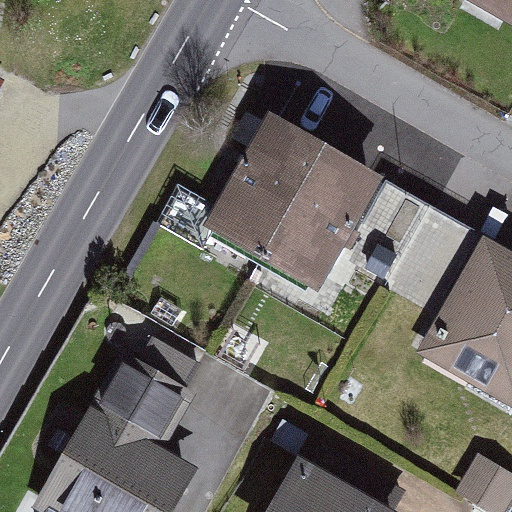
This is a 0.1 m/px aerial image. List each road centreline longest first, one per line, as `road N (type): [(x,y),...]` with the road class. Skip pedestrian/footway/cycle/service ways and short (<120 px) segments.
road 1 (primary): [(0,364),(211,0)]
road 2 (residential): [(234,0),(511,157)]
